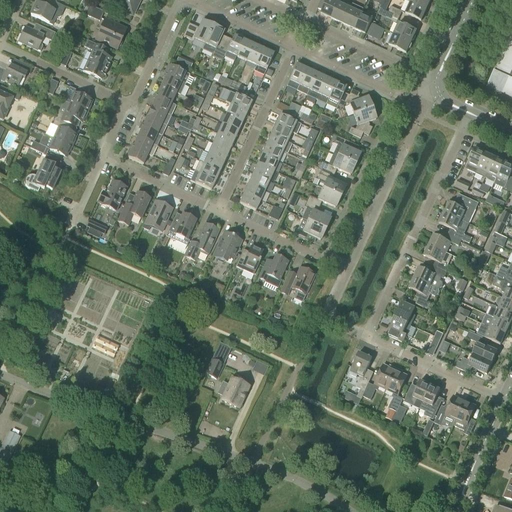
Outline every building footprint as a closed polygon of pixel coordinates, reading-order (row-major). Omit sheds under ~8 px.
[(36,3),(30,16),(52,26),(55,19),(60,17),(65,7),(48,0),(47,0),(44,7),(36,3)] [(119,0),(120,0),(117,1),(115,6),(117,11),(122,13),(124,12),(132,16),(139,0),(119,0)] [(321,14),(332,20),(339,4),(333,1),(333,0),(321,0),(317,10),(322,12),(321,14)] [(406,0),(406,1),(410,3),(426,10),(430,0),(406,0)] [(385,12),(388,6),(382,3),(381,6),(379,9),(385,12)] [(421,22),(426,10),(410,3),(405,15),(421,22)] [(350,9),(339,4),(332,20),(343,25),(350,9)] [(104,13),(89,7),(85,17),(100,23),(104,13)] [(391,7),(388,13),(399,18),(402,12),(391,7)] [(343,25),(354,30),(361,14),(350,9),(343,25)] [(385,19),(388,13),(380,9),(377,15),(385,19)] [(386,18),(397,23),(399,18),(388,13),(386,18)] [(372,19),(361,14),(354,30),(365,35),(372,19)] [(126,30),(104,20),(95,39),(117,49),(118,47),(119,47),(123,39),(122,39),(126,30)] [(194,40),(204,45),(213,26),(202,21),(198,29),(188,24),(183,37),(193,42),(194,40)] [(416,31),(399,23),(393,35),(411,43),(411,42),(413,42),(415,37),(414,36),(416,31)] [(372,25),(367,36),(372,38),(377,27),(372,25)] [(24,28),(18,42),(40,52),(42,47),(41,44),(43,38),(51,42),(55,34),(39,26),(36,33),(24,28)] [(222,62),(224,58),(232,40),(222,36),(224,31),(213,26),(204,45),(215,49),(211,57),(222,62)] [(511,32),(487,87),(511,98),(511,32)] [(393,35),(388,46),(406,54),(408,50),(410,50),(412,45),(411,44),(411,43),(393,35)] [(82,39),(76,36),(73,41),(79,44),(82,39)] [(224,58),(234,62),(236,57),(243,41),(234,36),(232,40),(224,58)] [(92,51),(87,61),(107,70),(110,64),(108,64),(111,59),(107,57),(110,51),(87,41),(84,48),(92,51)] [(243,41),(236,57),(246,62),(253,45),(243,41)] [(246,62),(256,66),(263,50),(253,45),(246,62)] [(263,76),(273,54),(263,50),(256,66),(254,71),(263,76)] [(65,67),(71,54),(65,51),(59,64),(65,67)] [(243,78),(247,62),(240,60),(235,76),(243,78)] [(107,70),(87,61),(83,72),(101,80),(103,75),(105,76),(107,70)] [(189,72),(193,63),(187,61),(183,69),(189,72)] [(5,70),(5,71),(0,81),(17,89),(22,78),(24,79),(25,79),(24,79),(27,74),(29,75),(32,68),(18,62),(15,68),(10,66),(8,71),(5,70)] [(165,76),(181,83),(185,85),(189,75),(185,73),(168,65),(165,72),(167,73),(165,76)] [(286,87),(296,91),(306,70),(296,65),(286,87)] [(296,91),(306,96),(316,74),(306,70),(296,91)] [(212,82),(212,81),(216,74),(210,71),(206,79),(212,82)] [(316,74),(306,96),(316,100),(326,79),(316,74)] [(161,87),(176,93),(180,95),(185,85),(181,83),(165,76),(161,87)] [(217,83),(223,85),(226,79),(220,77),(217,83)] [(226,79),(223,85),(229,88),(232,82),(226,79)] [(335,83),(326,79),(316,100),(326,105),(335,83)] [(52,96),(58,83),(51,80),(45,93),(52,96)] [(206,95),(210,84),(206,82),(201,92),(206,95)] [(346,88),(335,83),(326,105),(336,110),(337,106),(343,93),(346,88)] [(237,92),(243,94),(245,88),(240,86),(237,92)] [(171,104),(176,93),(161,87),(156,97),(171,104)] [(249,97),(251,91),(245,88),(243,94),(249,97)] [(349,96),(343,93),(337,106),(343,108),(345,104),(348,105),(349,105),(353,116),(372,109),(367,98),(360,100),(359,98),(358,97),(359,94),(351,90),(349,96)] [(0,119),(2,120),(6,111),(7,111),(12,99),(18,101),(20,96),(9,91),(6,96),(0,93),(0,119)] [(247,112),(252,102),(230,92),(225,102),(230,105),(247,112)] [(74,93),(69,104),(88,113),(90,107),(90,106),(92,101),(74,93)] [(151,107),(166,114),(171,116),(176,106),(171,104),(156,97),(151,107)] [(85,119),(88,113),(69,104),(63,101),(55,119),(68,125),(76,128),(78,127),(80,122),(82,123),(84,118),(85,119)] [(276,110),(286,114),(288,108),(278,104),(276,110)] [(247,112),(230,105),(226,115),(242,122),(247,112)] [(162,124),(166,126),(171,116),(166,114),(151,107),(147,117),(162,124)] [(296,119),(305,123),(307,119),(311,112),(302,107),(296,119)] [(299,113),(288,108),(286,114),(296,119),(299,113)] [(360,139),(363,134),(368,136),(372,128),(368,127),(369,126),(368,123),(376,120),(372,109),(353,116),(357,126),(356,127),(355,130),(355,129),(354,130),(350,128),(348,133),(360,139)] [(37,112),(35,120),(44,123),(46,115),(37,112)] [(242,122),(226,115),(221,125),(238,132),(242,122)] [(275,126),(291,133),(296,135),(300,125),(280,115),(275,126)] [(321,116),(315,128),(319,130),(322,131),(325,132),(327,128),(331,120),(321,116)] [(166,126),(162,124),(147,117),(142,127),(162,136),(166,126)] [(58,128),(53,138),(72,147),(75,141),(74,141),(76,136),(65,131),(68,125),(55,119),(52,125),(58,128)] [(217,134),(233,142),(238,132),(221,125),(217,134)] [(275,126),(270,135),(287,143),(291,133),(275,126)] [(157,147),(162,136),(142,127),(137,138),(157,147)] [(179,127),(177,131),(187,136),(188,133),(189,134),(190,132),(185,130),(179,127)] [(319,133),(312,130),(308,138),(315,141),(319,133)] [(212,144),(229,152),(233,142),(217,134),(212,144)] [(39,145),(46,148),(48,149),(49,150),(66,158),(68,153),(69,153),(72,147),(53,138),(46,135),(44,138),(42,137),(39,145)] [(287,143),(270,135),(266,145),(282,153),(287,155),(291,145),(287,143)] [(342,146),(337,157),(355,165),(360,154),(346,148),(349,143),(336,137),(334,142),(342,146)] [(132,148),(147,155),(152,157),(157,147),(137,138),(132,148)] [(46,148),(39,145),(33,142),(30,149),(43,155),(46,148)] [(208,154),(224,162),(229,152),(212,144),(208,154)] [(266,145),(261,155),(278,163),(282,153),(266,145)] [(143,165),(147,155),(132,148),(131,152),(128,151),(125,157),(143,165)] [(465,170),(467,171),(475,174),(484,154),(474,149),(465,170)] [(309,153),(305,151),(300,161),(305,163),(309,153)] [(203,164),(220,171),(224,162),(208,154),(203,164)] [(475,174),(483,178),(485,179),(494,158),(484,154),(475,174)] [(278,163),(261,155),(257,165),(273,172),(278,163)] [(43,161),(37,173),(56,182),(60,172),(55,170),(59,162),(46,156),(43,161)] [(350,176),(355,165),(337,157),(332,167),(321,163),(319,168),(321,169),(334,175),(336,170),(350,176)] [(503,162),(494,158),(485,179),(495,183),(505,161),(504,161),(503,162)] [(503,191),(509,194),(511,186),(511,181),(508,180),(511,171),(511,164),(505,161),(495,183),(494,185),(504,190),(503,191)] [(194,172),(215,181),(220,171),(203,164),(199,162),(194,172)] [(21,166),(14,163),(11,169),(18,173),(21,166)] [(162,175),(167,177),(172,166),(168,164),(167,164),(162,175)] [(257,165),(252,175),(269,182),(273,172),(257,165)] [(321,169),(317,179),(319,181),(316,187),(322,189),(340,198),(345,187),(331,181),(334,175),(321,169)] [(190,182),(194,184),(211,191),(215,181),(194,172),(190,182)] [(52,191),(56,182),(37,173),(35,178),(34,177),(33,177),(32,177),(31,177),(30,177),(29,177),(28,177),(27,178),(26,179),(25,180),(25,181),(25,182),(24,183),(24,184),(25,185),(25,186),(25,187),(26,188),(27,189),(28,190),(30,190),(43,197),(47,189),(52,191)] [(269,182),(252,175),(248,184),(264,192),(269,182)] [(470,186),(458,181),(455,186),(467,191),(470,186)] [(115,212),(126,189),(112,182),(106,194),(102,193),(97,204),(101,205),(101,206),(115,212)] [(248,184),(243,194),(260,202),(264,192),(248,184)] [(309,196),(306,202),(319,208),(321,202),(335,209),(340,198),(322,189),(317,200),(309,196)] [(117,222),(128,227),(133,216),(140,219),(149,199),(137,193),(130,207),(125,204),(117,222)] [(239,204),(240,205),(255,212),(260,202),(243,194),(239,204)] [(448,202),(443,213),(461,221),(463,223),(464,223),(465,223),(466,223),(467,222),(468,222),(469,221),(469,220),(470,219),(470,218),(470,217),(470,216),(469,215),(468,214),(467,213),(470,207),(473,209),(476,203),(459,195),(456,201),(458,202),(456,206),(448,202)] [(162,231),(172,210),(154,201),(142,229),(148,232),(150,226),(162,231)] [(502,207),(502,208),(504,204),(497,201),(494,207),(500,210),(502,207)] [(312,211),(307,222),(325,230),(330,219),(317,213),(319,208),(306,202),(304,207),(312,211)] [(281,212),(277,210),(273,208),(269,218),(277,222),(281,212)] [(501,218),(498,223),(503,225),(505,226),(510,215),(503,212),(501,218)] [(443,213),(438,224),(452,230),(450,236),(461,241),(464,235),(456,232),(461,221),(443,213)] [(103,214),(101,222),(108,224),(110,216),(103,214)] [(189,242),(186,240),(195,220),(182,214),(177,226),(172,223),(166,237),(169,238),(186,247),(189,242)] [(325,230),(307,222),(302,220),(297,230),(294,229),(291,234),(318,247),(325,230)] [(106,229),(89,221),(86,227),(103,235),(106,229)] [(505,226),(503,225),(498,223),(495,231),(501,234),(505,226)] [(199,253),(206,257),(218,231),(214,229),(214,227),(210,226),(209,227),(204,225),(195,245),(191,243),(184,257),(195,262),(199,253)] [(241,242),(223,233),(212,257),(227,264),(229,259),(232,261),(241,242)] [(451,243),(458,247),(461,241),(450,236),(447,241),(433,235),(428,245),(446,254),(451,243)] [(479,255),(481,251),(462,243),(460,247),(479,255)] [(496,246),(494,245),(489,243),(485,252),(491,255),(496,246)] [(423,256),(437,263),(435,268),(446,274),(449,268),(447,267),(452,257),(446,254),(428,245),(423,256)] [(247,255),(242,252),(235,267),(247,273),(249,269),(255,272),(260,261),(258,260),(262,251),(251,246),(247,255)] [(483,253),(480,258),(487,261),(490,255),(485,253),(483,253)] [(258,278),(266,282),(277,287),(280,282),(279,282),(287,263),(281,260),(282,258),(276,255),(272,263),(266,261),(258,278)] [(476,267),(469,264),(466,270),(473,273),(476,267)] [(439,281),(441,278),(443,279),(446,274),(435,268),(432,274),(418,267),(413,278),(439,290),(439,289),(441,288),(442,285),(442,283),(439,281)] [(483,270),(476,267),(473,273),(480,276),(483,270)] [(314,275),(300,268),(290,289),(297,292),(294,299),(302,303),(305,295),(314,275)] [(511,270),(511,271),(509,272),(500,268),(496,277),(511,284),(511,270)] [(501,293),(504,294),(502,298),(511,303),(511,291),(510,290),(511,286),(511,284),(496,277),(492,286),(500,290),(501,293)] [(413,278),(408,289),(422,295),(420,300),(418,299),(415,304),(427,310),(427,309),(429,305),(429,304),(426,303),(429,298),(426,297),(428,293),(435,297),(436,296),(438,296),(439,293),(438,291),(439,290),(413,278)] [(285,280),(279,293),(284,295),(290,283),(285,280)] [(467,283),(460,280),(456,290),(463,293),(467,283)] [(497,306),(498,306),(497,308),(511,315),(511,303),(502,298),(502,299),(500,298),(499,298),(497,299),(496,303),(496,304),(497,306)] [(402,302),(394,319),(409,326),(412,318),(411,317),(415,308),(402,302)] [(44,331),(55,310),(47,306),(37,328),(44,331)] [(511,319),(511,315),(497,308),(492,306),(487,316),(509,326),(511,319)] [(487,316),(486,315),(481,325),(505,336),(509,326),(487,316)] [(406,336),(403,334),(403,333),(405,334),(409,326),(394,319),(386,336),(403,343),(406,336)] [(477,335),(484,338),(500,346),(505,336),(481,325),(477,335)] [(437,332),(434,337),(440,340),(443,335),(437,332)] [(477,344),(472,355),(473,356),(492,364),(497,353),(482,346),(485,340),(469,332),(466,339),(477,344)] [(436,349),(440,340),(434,337),(430,346),(436,349)] [(92,349),(113,359),(119,347),(97,338),(92,349)] [(230,349),(219,344),(217,350),(228,355),(230,349)] [(360,390),(357,398),(361,400),(362,397),(368,384),(373,373),(367,370),(372,359),(358,353),(356,358),(355,358),(352,364),(353,365),(349,375),(356,378),(357,376),(360,377),(355,388),(360,390)] [(486,375),(492,364),(473,356),(470,362),(462,359),(460,363),(458,362),(455,368),(470,375),(473,369),(486,375)] [(205,375),(216,380),(223,366),(211,360),(205,375)] [(268,369),(256,364),(252,373),(254,374),(264,379),(268,369)] [(379,387),(386,390),(396,369),(389,366),(388,368),(383,366),(374,386),(368,384),(362,397),(370,401),(375,390),(377,391),(379,387)] [(388,409),(393,411),(391,416),(394,418),(396,413),(403,400),(397,397),(407,377),(401,374),(402,372),(396,369),(386,390),(393,394),(391,398),(393,399),(388,409)] [(248,387),(232,380),(228,386),(222,383),(217,394),(223,397),(221,401),(238,409),(243,398),(248,387)] [(404,402),(411,406),(419,410),(430,386),(420,381),(416,390),(410,388),(404,402)] [(430,386),(419,410),(434,417),(441,402),(436,400),(440,391),(430,386)] [(439,426),(440,427),(452,428),(453,427),(464,402),(453,397),(449,407),(448,406),(445,408),(441,407),(433,424),(434,424),(439,426)] [(464,402),(453,427),(464,432),(463,434),(469,437),(476,422),(470,420),(475,407),(464,402)] [(9,432),(0,450),(0,467),(4,470),(20,437),(9,432)] [(511,481),(510,481),(503,498),(511,501),(511,468),(510,474),(511,475),(511,481)]
